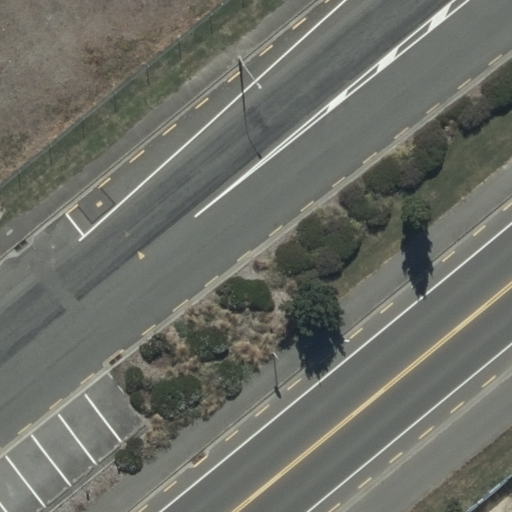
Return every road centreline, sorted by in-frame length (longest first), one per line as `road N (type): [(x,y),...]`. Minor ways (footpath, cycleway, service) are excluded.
road 1 (unclassified): [(0,364),(466,0)]
road 2 (secondary): [(234,511),(511,282)]
